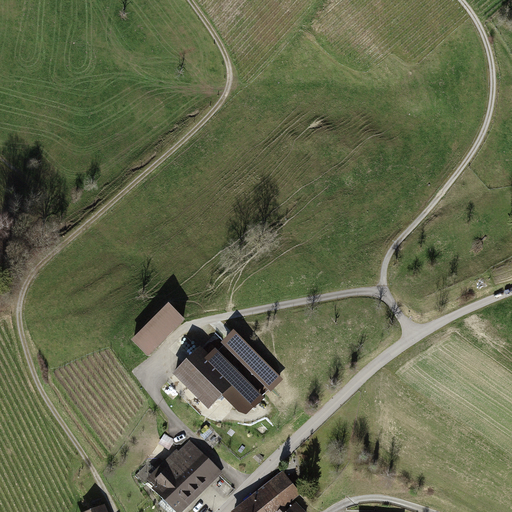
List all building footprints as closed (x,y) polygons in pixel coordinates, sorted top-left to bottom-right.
[(184,320),(169,304),(132,341),(147,356),(184,320)] [(203,348),(176,374),(209,409),(224,394),(235,405),(248,392),(237,379),(234,381),(203,348)] [(199,434),(213,448),(222,439),(215,431),(213,433),(207,426),(199,434)] [(161,445),(168,449),(174,440),(167,436),(161,445)] [(149,481),(160,491),(157,494),(176,511),(183,511),(221,474),(190,443),(166,467),(161,462),(154,470),(148,464),(136,476),(145,485),(149,481)] [(253,457),(260,463),(264,458),(258,452),(253,457)] [(234,511),(257,511),(262,509),(264,511),(267,511),(270,511),(275,511),(269,503),(274,499),(283,509),(301,494),(283,472),(234,511)] [(264,511),(262,509),(257,511),(302,511),(298,508),(296,510),(294,508),(290,511),(284,511),(283,509),(274,499),(269,503),(275,511),(270,511),(267,511),(264,511)]
